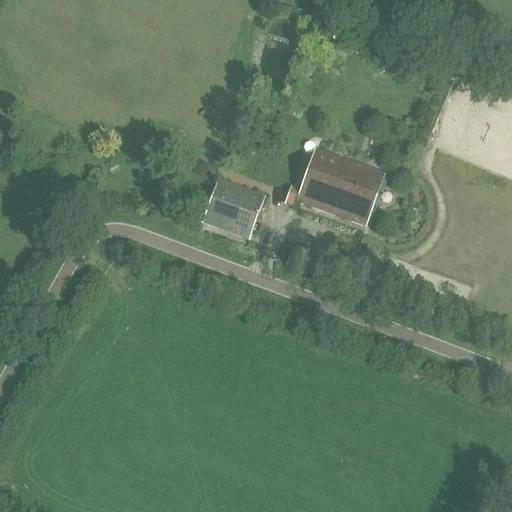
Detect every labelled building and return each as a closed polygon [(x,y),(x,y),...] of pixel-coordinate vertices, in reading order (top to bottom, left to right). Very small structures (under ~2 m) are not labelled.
[(339,24),(317,17),(312,31),(334,39),(339,24)] [(384,176),(315,152),(297,203),(365,228),(384,176)] [(265,199),(218,182),(203,224),(249,241),(265,199)] [(347,265),(294,246),(286,266),(340,286),(347,265)] [(435,295),(363,270),(354,293),(427,319),(435,295)]
